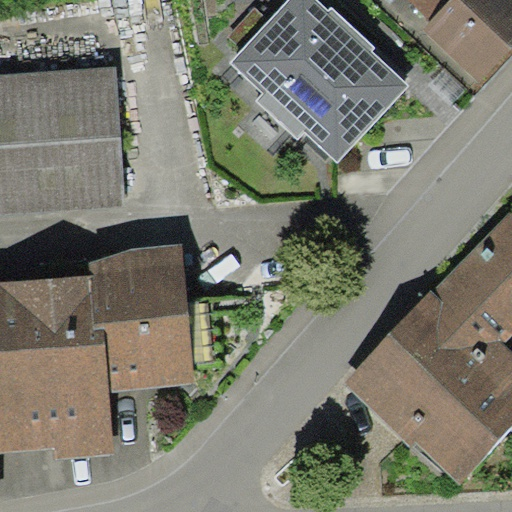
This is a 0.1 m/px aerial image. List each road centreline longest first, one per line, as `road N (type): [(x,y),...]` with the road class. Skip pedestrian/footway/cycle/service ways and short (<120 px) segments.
road 1 (unknown): [(417,249),(271,222),(165,224),(157,68),(142,38),(30,26),(0,32)]
road 2 (residential): [(189,511),(511,139)]
